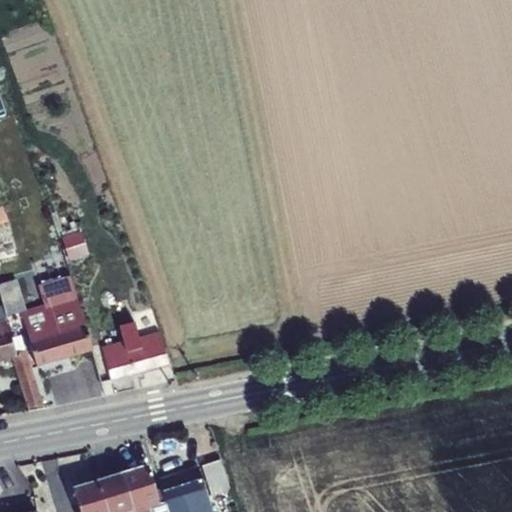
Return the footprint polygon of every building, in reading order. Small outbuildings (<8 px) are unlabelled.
[(116,207),(110,190),(99,193),(101,200),(85,205),(88,215),(116,207)] [(123,257),(66,275),(73,298),(99,291),(106,314),(114,311),(126,349),(101,357),(108,384),(161,368),(154,345),(141,349),(127,301),(136,299),(123,257)] [(13,295),(1,298),(4,306),(9,323),(20,320),(13,295)] [(9,323),(4,306),(0,307),(0,359),(18,355),(9,323)] [(40,362),(87,348),(76,308),(64,312),(66,320),(30,331),(40,362)] [(97,382),(90,356),(74,361),(82,387),(97,382)] [(115,466),(130,511),(164,511),(158,494),(151,496),(139,458),(115,466)] [(130,511),(115,466),(90,474),(102,511),(130,511)] [(102,511),(90,474),(67,482),(76,511),(102,511)] [(193,476),(156,487),(158,494),(164,511),(173,511),(172,506),(200,497),(193,476)]
